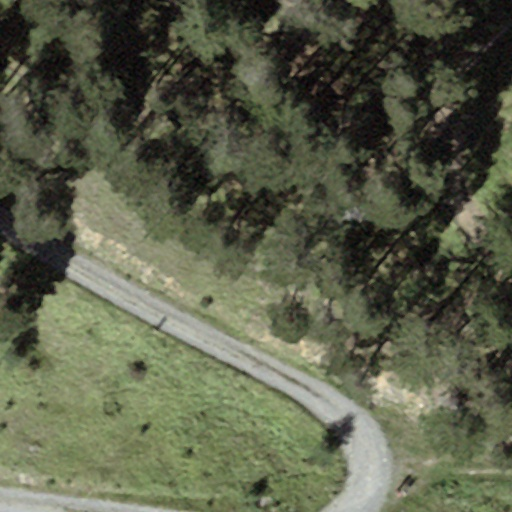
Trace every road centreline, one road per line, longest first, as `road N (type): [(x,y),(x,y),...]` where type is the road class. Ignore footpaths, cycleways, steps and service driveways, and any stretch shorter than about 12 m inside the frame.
road 1 (track): [(0,213),(355,414),(364,489),(348,511)]
road 2 (track): [(511,247),(448,174),(448,86),(511,27)]
road 3 (track): [(364,464),(511,468)]
